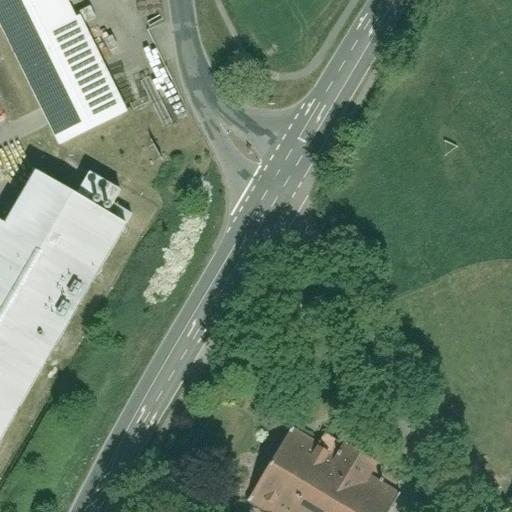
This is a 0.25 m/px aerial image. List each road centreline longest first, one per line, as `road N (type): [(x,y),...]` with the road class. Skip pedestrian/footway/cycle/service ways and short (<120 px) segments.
road 1 (secondary): [(83,511),(270,192)]
road 2 (unclassified): [(436,511),(303,230),(270,192)]
road 3 (tertiary): [(281,173),(233,139),(211,111),(175,0)]
road 4 (secondary): [(281,173),(386,0)]
